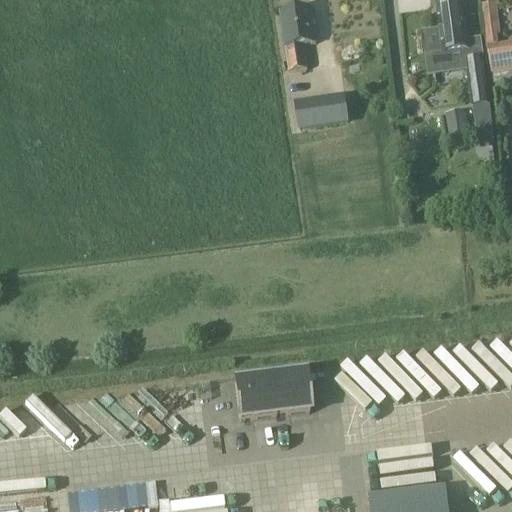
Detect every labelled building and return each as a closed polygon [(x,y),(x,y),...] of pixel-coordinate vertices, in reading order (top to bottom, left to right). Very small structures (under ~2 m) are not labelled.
[(461,0),(434,0),(443,56),(469,53),(461,0)] [(496,5),(479,7),(483,38),(500,36),(496,5)] [(311,11),(280,15),(289,74),(308,71),(305,48),(316,46),(311,11)] [(511,43),(488,47),(492,75),(511,71),(511,43)] [(491,109),(485,64),(468,66),(474,112),(491,109)] [(344,99),(295,106),(299,132),(347,125),(344,99)] [(463,114),(447,116),(453,150),(469,148),(463,114)] [(233,385),(239,424),(309,415),(303,375),(233,385)] [(448,511),(446,491),(368,500),(369,511),(448,511)]
